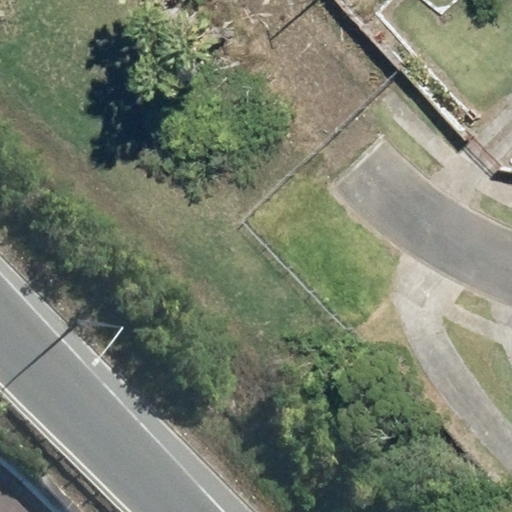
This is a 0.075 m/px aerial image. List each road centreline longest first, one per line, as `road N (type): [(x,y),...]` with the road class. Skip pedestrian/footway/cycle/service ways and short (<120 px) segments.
road 1 (motorway): [(0,336),(176,511)]
road 2 (residential): [(370,171),(453,237),(511,263)]
